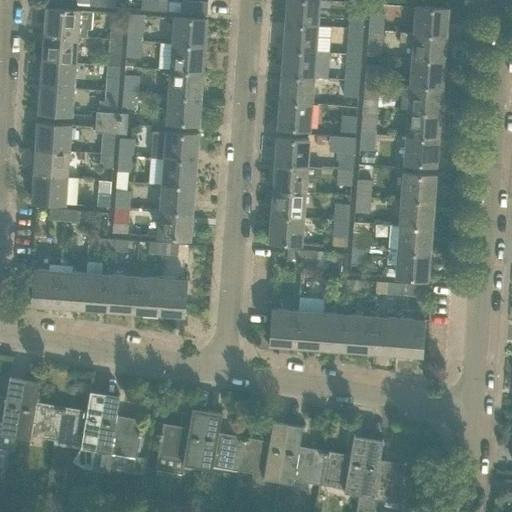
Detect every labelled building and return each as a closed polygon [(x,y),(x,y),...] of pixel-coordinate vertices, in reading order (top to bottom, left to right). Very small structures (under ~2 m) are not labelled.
[(155,11),(155,0),(142,0),(142,10),(155,11)] [(155,0),(155,11),(168,12),(168,0),(155,0)] [(173,0),(168,0),(168,12),(180,12),(181,1),(173,0)] [(287,0),(286,23),(317,25),(318,0),(287,0)] [(207,14),(207,2),(194,1),(193,13),(207,14)] [(417,6),(415,26),(415,32),(446,35),(448,9),(417,6)] [(46,7),(44,34),(76,36),(78,10),(46,7)] [(348,28),(362,29),(363,12),(349,11),(348,28)] [(369,13),(368,29),(382,30),(384,14),(369,13)] [(206,19),(186,18),(175,17),(173,43),(204,45),(206,19)] [(286,23),(284,49),(315,51),(317,25),(286,23)] [(128,24),(127,40),(141,41),(142,25),(128,24)] [(108,38),(120,39),(121,26),(109,25),(108,38)] [(362,29),(348,28),(346,44),(361,45),(362,29)] [(382,30),(368,29),(367,46),(381,47),(382,30)] [(415,32),(415,33),(402,32),(401,41),(414,42),(413,58),(444,61),(446,35),(415,32)] [(44,34),(42,60),(75,62),(76,36),(44,34)] [(108,38),(107,52),(107,65),(118,65),(120,39),(108,38)] [(141,41),(127,40),(126,57),(140,58),(141,41)] [(204,45),(173,43),(171,69),(202,72),(204,45)] [(284,49),(282,75),(314,77),(315,51),(284,49)] [(444,61),(413,58),(411,84),(442,87),(444,61)] [(75,62),(42,60),(40,86),(73,88),(75,62)] [(344,80),(358,81),(359,64),(345,63),(344,80)] [(366,64),(364,81),(379,82),(380,66),(366,64)] [(171,69),(169,95),(200,98),(202,72),(171,69)] [(125,75),(123,92),(137,93),(138,76),(125,75)] [(314,77),(282,75),(280,101),(312,103),(314,77)] [(106,78),(105,91),(117,92),(117,79),(106,78)] [(358,81),(344,80),(343,96),(357,97),(358,81)] [(379,82),(364,81),(363,98),(377,99),(379,82)] [(442,87),(411,84),(400,83),(400,92),(410,93),(409,111),(440,113),(442,87)] [(73,88),(40,86),(38,112),(71,115),(73,88)] [(117,92),(105,91),(104,101),(99,101),(98,112),(115,113),(117,92)] [(137,93),(123,92),(122,108),(136,109),(137,93)] [(200,98),(169,95),(167,122),(198,124),(200,98)] [(312,103),(280,101),(278,127),(310,129),(312,103)] [(409,111),(407,137),(438,139),(440,113),(409,111)] [(127,114),(115,113),(98,112),(96,112),(95,131),(103,132),(115,133),(126,134),(127,114)] [(355,116),(341,115),(340,131),(354,132),(355,116)] [(362,117),(361,132),(375,133),(376,118),(362,117)] [(70,125),(57,124),(37,122),(35,148),(68,151),(70,125)] [(198,134),(178,132),(166,132),(164,158),(196,160),(198,134)] [(361,132),(359,150),(373,151),(375,133),(361,132)] [(308,139),(297,139),(277,137),(276,163),(307,166),(308,139)] [(438,139),(407,137),(405,163),(436,165),(438,139)] [(119,155),(133,156),(134,140),(120,139),(119,155)] [(101,153),(113,154),(114,141),(102,140),(101,153)] [(35,148),(33,175),(66,177),(68,151),(35,148)] [(339,151),(338,168),(352,169),(353,152),(339,151)] [(373,153),(364,152),(363,163),(372,164),(373,153)] [(113,154),(101,153),(100,166),(112,166),(113,154)] [(133,156),(119,155),(117,172),(131,173),(133,156)] [(149,180),(159,181),(162,157),(152,155),(149,180)] [(196,160),(164,158),(162,184),(194,186),(196,160)] [(276,163),(274,189),(305,192),(307,166),(276,163)] [(352,169),(338,168),(337,184),(350,185),(352,169)] [(435,175),(415,173),(404,173),(402,199),(433,201),(435,175)] [(66,177),(33,175),(32,201),(64,203),(66,177)] [(356,196),(370,197),(371,180),(357,179),(356,196)] [(194,186),(162,184),(160,210),(192,213),(194,186)] [(305,192),(274,189),(272,215),(303,218),(305,192)] [(115,207),(129,208),(130,191),(116,190),(115,207)] [(99,192),(98,206),(109,206),(110,193),(99,192)] [(370,197),(356,196),(355,212),(369,213),(370,197)] [(433,201),(402,199),(400,225),(431,227),(433,201)] [(335,203),(334,220),(348,221),(349,204),(335,203)] [(129,208),(115,207),(114,223),(128,224),(129,208)] [(64,220),(65,209),(50,208),(49,219),(64,220)] [(65,209),(64,220),(79,222),(80,211),(65,209)] [(192,213),(160,210),(158,236),(190,239),(192,213)] [(303,218),(272,215),(270,242),(301,244),(303,218)] [(348,221),(334,220),(333,236),(347,237),(348,221)] [(431,227),(400,225),(389,224),(387,250),(398,251),(429,253),(431,227)] [(353,231),(352,248),(366,249),(367,232),(353,231)] [(113,251),(113,240),(99,239),(98,250),(113,251)] [(113,240),(113,251),(127,252),(128,241),(113,240)] [(163,254),(164,243),(149,242),(148,253),(163,254)] [(164,243),(163,254),(178,255),(178,244),(164,243)] [(366,249),(352,248),(351,264),(365,265),(366,249)] [(302,261),(302,250),(288,249),(287,260),(302,261)] [(316,251),(302,250),(302,261),(315,262),(316,251)] [(429,253),(398,251),(396,277),(427,280),(429,253)] [(60,271),(55,270),(35,269),(32,304),(57,305),(60,271)] [(60,271),(57,305),(83,307),(85,272),(60,271)] [(85,272),(83,307),(108,309),(110,274),(85,272)] [(136,276),(110,274),(108,309),(133,311),(136,276)] [(136,276),(133,311),(159,313),(161,278),(136,276)] [(187,280),(161,278),(159,313),(184,315),(184,314),(185,305),(187,280)] [(351,292),(352,280),(337,279),(336,291),(351,292)] [(375,282),(352,280),(351,292),(374,294),(374,293),(375,282)] [(375,282),(374,293),(401,295),(401,284),(375,282)] [(401,284),(401,295),(416,296),(416,285),(401,284)] [(185,305),(184,314),(195,314),(196,305),(185,305)] [(298,310),(292,310),(272,308),(270,344),(295,345),(298,310)] [(323,312),(298,310),(295,345),(320,347),(323,312)] [(348,314),(323,312),(320,347),(346,349),(348,314)] [(348,314),(346,349),(371,351),(374,316),(348,314)] [(399,318),(374,316),(371,351),(396,353),(399,318)] [(399,318),(396,353),(422,355),(424,320),(399,318)] [(0,368),(9,370),(11,360),(0,357),(0,368)] [(0,395),(0,447),(12,449),(14,436),(24,379),(9,377),(6,396),(0,395)] [(39,382),(24,379),(14,436),(55,443),(61,406),(36,402),(39,382)] [(87,410),(61,406),(55,443),(79,447),(69,464),(79,468),(89,470),(93,450),(95,450),(105,393),(90,390),(87,410)] [(120,395),(105,393),(95,450),(136,457),(142,420),(116,415),(120,395)] [(163,423),(157,455),(155,467),(182,472),(184,465),(198,467),(207,410),(192,407),(189,427),(163,423)] [(207,410),(198,467),(212,470),(213,464),(238,469),(244,437),(218,432),(222,412),(207,410)] [(244,437),(238,469),(252,471),(250,481),(261,483),(262,478),(278,480),(288,423),(273,421),(269,441),(244,437)] [(288,423),(278,480),(293,483),(294,478),(319,482),(325,450),(299,446),(303,426),(288,423)] [(350,454),(325,450),(319,482),(344,486),(343,492),(359,494),(368,437),(353,435),(350,454)] [(368,437),(359,494),(355,511),(375,511),(373,499),(399,504),(406,464),(380,459),(383,440),(368,437)]
